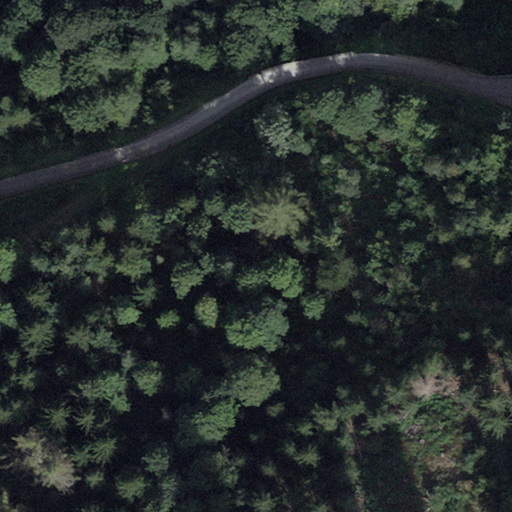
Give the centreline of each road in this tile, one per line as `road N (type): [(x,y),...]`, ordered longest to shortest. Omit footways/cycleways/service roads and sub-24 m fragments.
road 1 (unclassified): [(0,194),(168,135),(240,92),(309,67),(359,64),(511,86)]
road 2 (track): [(0,440),(51,419),(104,376),(116,314),(51,178)]
